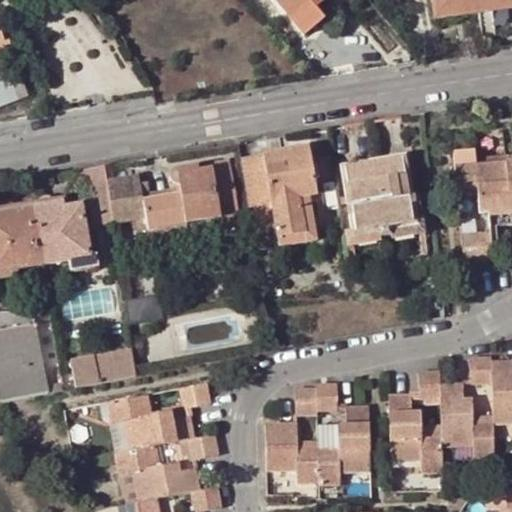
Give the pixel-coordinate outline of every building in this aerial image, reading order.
[(274,0),(303,34),(323,19),(314,8),(320,3),(317,0),(274,0)] [(435,19),(445,17),(458,0),(455,0),(433,4),(435,19)] [(459,0),(458,0),(445,17),(511,8),(511,0),(505,0),(506,1),(461,8),(459,0)] [(7,34),(0,36),(6,53),(12,51),(7,34)] [(0,55),(6,53),(0,36),(0,35),(0,105),(16,100),(0,56),(0,55)] [(307,146),(246,155),(260,229),(275,226),(279,247),(317,241),(308,197),(316,195),(307,146)] [(511,160),(476,164),(475,158),(475,151),(452,153),(456,191),(476,189),(477,194),(479,214),(482,214),(484,228),(495,226),(511,224),(511,160)] [(342,167),(354,231),(415,221),(415,217),(404,155),(342,167)] [(511,160),(511,155),(475,158),(476,164),(511,160)] [(228,160),(197,165),(199,170),(229,165),(228,160)] [(138,175),(106,180),(112,224),(145,220),(147,232),(185,226),(184,223),(216,218),(218,225),(239,222),(229,165),(199,170),(197,165),(176,168),(173,170),(171,171),(170,173),(170,175),(169,178),(170,179),(171,181),(172,183),(174,184),(177,184),(178,195),(166,197),(142,200),(139,183),(138,175)] [(103,166),(84,169),(93,227),(112,224),(106,180),(103,166)] [(146,182),(139,183),(142,200),(166,197),(164,189),(148,192),(146,182)] [(0,279),(12,278),(11,270),(68,261),(69,272),(98,267),(96,255),(91,255),(81,205),(64,207),(62,202),(0,211),(0,279)] [(415,221),(354,231),(358,246),(424,234),(421,216),(415,217),(415,221)] [(185,226),(147,232),(148,241),(187,235),(185,226)] [(493,261),(492,254),(490,233),(459,236),(462,264),(493,261)] [(124,307),(127,323),(161,318),(158,297),(124,302),(124,307)] [(0,388),(2,401),(48,392),(31,310),(0,311),(0,388)] [(74,388),(135,376),(130,340),(124,342),(124,349),(68,359),(74,388)] [(511,360),(489,362),(489,356),(468,357),(469,382),(470,386),(489,385),(491,418),(492,423),(492,425),(511,424),(511,360)] [(386,397),(390,462),(420,461),(421,474),(442,473),(442,447),(471,447),(472,460),(494,459),(492,425),(492,423),(472,424),(472,418),(471,399),(463,399),(462,382),(439,383),(438,372),(417,372),(418,396),(418,399),(439,398),(440,432),(440,437),(420,437),(420,432),(420,413),(412,413),(412,396),(386,397)] [(204,384),(179,389),(184,411),(185,410),(209,406),(204,384)] [(314,389),(294,389),(294,417),(315,417),(315,412),(333,412),(334,408),(333,385),(315,385),(314,389)] [(150,416),(146,396),(140,397),(145,417),(150,416)] [(145,417),(140,397),(105,403),(109,426),(121,424),(127,453),(114,454),(119,476),(131,474),(136,503),(124,505),(116,507),(116,511),(151,511),(149,501),(156,500),(190,493),(194,511),(201,511),(222,509),(217,488),(200,491),(195,469),(181,472),(177,463),(159,466),(153,468),(150,449),(156,448),(187,441),(192,462),(194,462),(218,458),(214,436),(191,440),(187,417),(173,420),(171,412),(150,416),(145,417)] [(340,474),(370,473),(367,407),(344,408),(344,425),(336,426),(337,444),(337,451),(316,451),(316,449),(296,450),(295,442),(295,423),(264,423),(266,472),(296,471),(298,485),(318,485),(318,488),(340,487),(340,474)] [(121,424),(109,426),(114,454),(127,453),(121,424)] [(159,466),(156,448),(150,449),(153,468),(159,466)] [(119,476),(124,505),(136,503),(131,474),(119,476)] [(511,511),(511,488),(485,489),(486,511),(498,511),(511,511)] [(151,511),(158,511),(156,500),(149,501),(151,511)]
